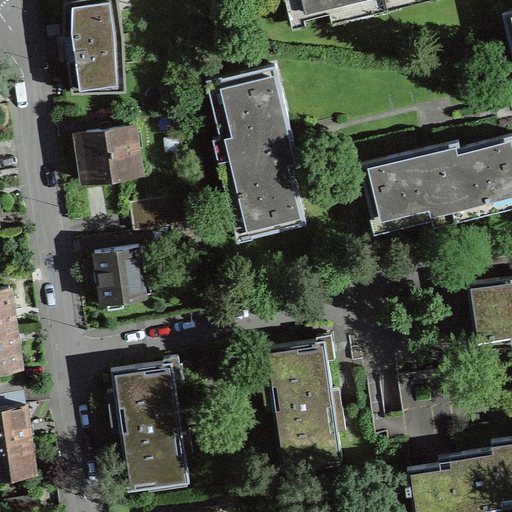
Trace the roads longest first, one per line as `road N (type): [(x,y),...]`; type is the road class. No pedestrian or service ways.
road 1 (residential): [(0,16),(28,53),(67,357)]
road 2 (residential): [(67,357),(352,295)]
road 3 (residential): [(352,295),(428,279),(444,286),(452,315),(429,345),(404,346),(375,327)]
road 4 (residential): [(67,357),(86,511)]
